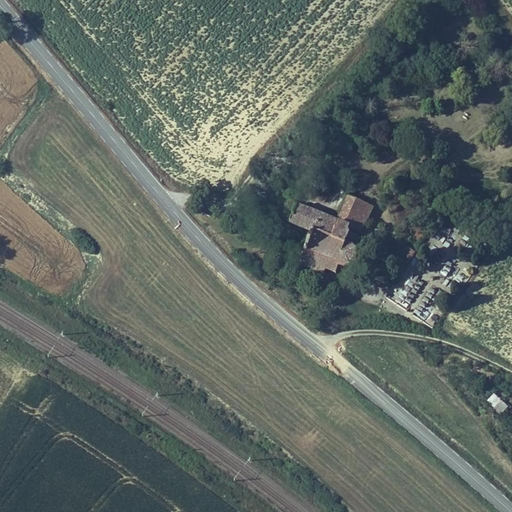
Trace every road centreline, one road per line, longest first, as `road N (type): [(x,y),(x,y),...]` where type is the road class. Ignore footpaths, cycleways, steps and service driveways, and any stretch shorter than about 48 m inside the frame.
road 1 (primary): [(0,2),(234,276),(511,511)]
road 2 (track): [(170,208),(234,201),(318,276),(380,294)]
road 3 (track): [(511,374),(435,338),(353,332),(310,340)]
